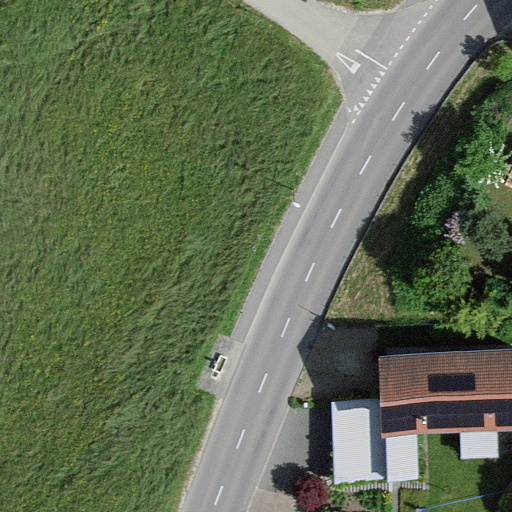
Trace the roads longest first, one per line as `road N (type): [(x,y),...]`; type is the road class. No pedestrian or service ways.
road 1 (tertiary): [(413,84),(301,286),(210,511)]
road 2 (unclassified): [(413,84),(270,0)]
